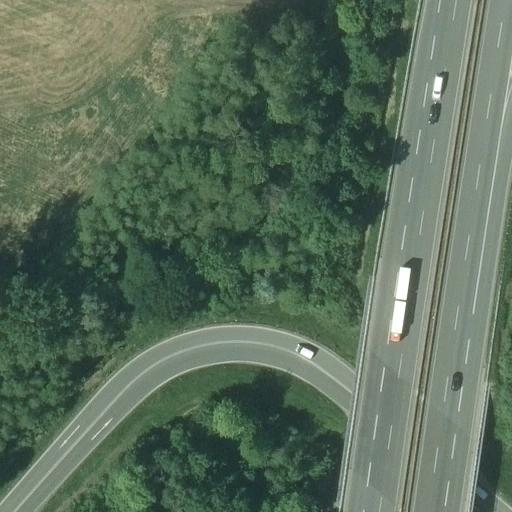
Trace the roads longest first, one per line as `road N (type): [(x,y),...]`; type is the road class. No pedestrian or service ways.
road 1 (motorway): [(499,511),(318,360),(247,341),(170,359),(22,511)]
road 2 (motorway): [(446,0),(373,511)]
road 3 (motorway): [(435,511),(475,223)]
road 4 (motorway): [(475,223),(511,8)]
